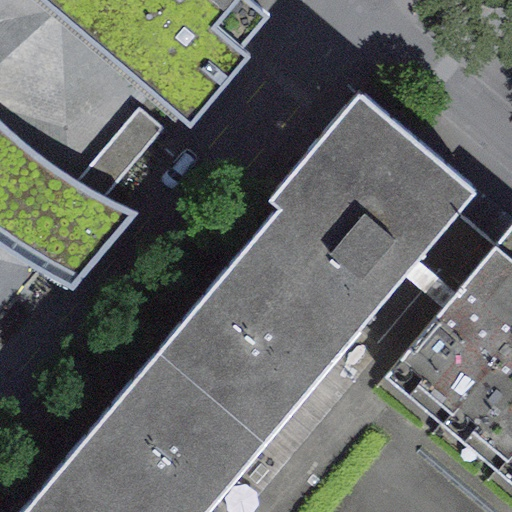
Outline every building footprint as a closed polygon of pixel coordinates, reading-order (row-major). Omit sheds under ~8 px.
[(66,0),(46,0),(59,10),(66,0)] [(269,12),(254,0),(66,0),(59,10),(178,111),(190,122),(250,52),(241,44),(246,38),(269,12)] [(278,204),(158,346),(303,469),(266,511),(506,511),(366,395),(495,241),(477,225),(457,208),(475,187),(359,89),(269,195),(278,204)] [(0,242),(2,245),(38,268),(73,287),(137,211),(106,195),(163,127),(139,106),(78,179),(47,158),(18,135),(0,117),(0,242)] [(511,511),(511,222),(495,241),(366,395),(506,511),(511,511)] [(0,321),(24,297),(0,274),(0,321)] [(266,511),(303,469),(158,346),(17,511),(266,511)]
